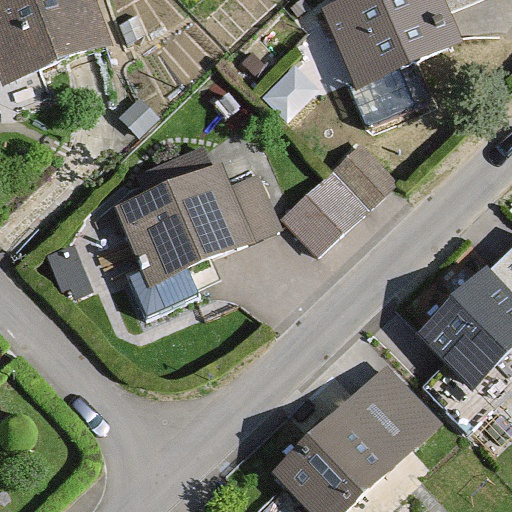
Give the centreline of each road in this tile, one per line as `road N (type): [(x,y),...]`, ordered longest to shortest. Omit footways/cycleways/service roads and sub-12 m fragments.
road 1 (residential): [(159,488),(511,142)]
road 2 (residential): [(0,312),(159,488)]
